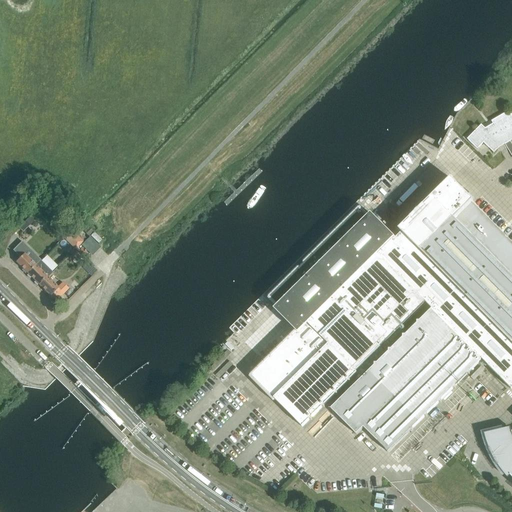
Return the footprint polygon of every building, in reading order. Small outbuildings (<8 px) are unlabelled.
[(481,124),(467,139),(477,148),(483,142),(493,153),(499,147),(504,144),(510,153),(511,151),(511,143),(511,144),(510,141),(511,139),(511,118),(510,114),(510,115),(509,114),(484,128),(481,124)] [(295,331),(250,376),(302,427),(356,373),(362,378),(331,409),(356,435),(363,428),(388,452),(481,359),(511,389),(511,387),(511,242),(472,202),(473,201),(450,178),(398,230),(401,233),(395,239),(380,223),(370,214),(366,217),(358,209),(270,297),(277,305),(277,306),(273,309),(286,321),(295,331)] [(22,217),(15,224),(19,229),(27,221),(22,217)] [(76,234),(71,230),(64,236),(77,248),(86,238),(79,231),(76,234)] [(91,255),(99,247),(89,237),(86,240),(80,245),(91,255)] [(27,273),(40,260),(21,241),(13,250),(20,257),(15,261),(27,273)] [(48,267),(54,261),(43,250),(37,256),(48,267)] [(52,272),(49,269),(40,260),(27,273),(38,285),(46,277),(47,277),(52,272)] [(57,287),(47,277),(46,277),(38,285),(49,296),(50,296),(55,301),(68,288),(62,282),(57,287)] [(511,429),(487,436),(489,442),(493,451),(497,460),(503,468),(509,475),(511,478),(511,429)]
